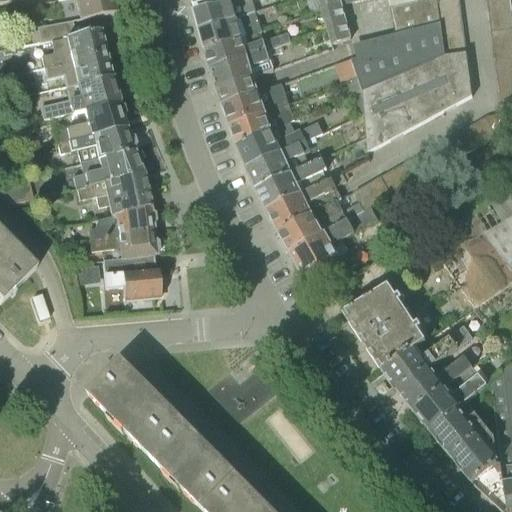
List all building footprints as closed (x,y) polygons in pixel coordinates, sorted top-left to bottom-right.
[(74,0),(80,23),(116,16),(113,0),(74,0)] [(192,0),(194,9),(241,0),(192,0)] [(352,40),(343,7),(340,0),(318,0),(332,48),(352,40)] [(388,0),(390,9),(434,0),(388,0)] [(435,0),(434,0),(390,9),(393,23),(437,13),(436,9),(435,0)] [(435,0),(436,9),(460,6),(459,0),(435,0)] [(486,0),(488,9),(511,6),(510,0),(486,0)] [(195,15),(200,34),(256,14),(252,2),(233,6),(195,15)] [(437,13),(438,21),(462,18),(460,6),(436,9),(437,13)] [(488,9),(490,21),(511,17),(511,14),(511,6),(488,9)] [(396,37),(439,27),(438,21),(437,13),(393,23),(396,37)] [(206,54),(262,33),(258,19),(256,14),(200,34),(206,54)] [(491,33),(511,29),(511,17),(490,21),(491,33)] [(440,34),(464,30),(462,18),(438,21),(439,27),(440,34)] [(37,30),(40,45),(51,43),(76,38),(73,23),(37,30)] [(439,27),(396,37),(400,51),(401,51),(407,75),(443,58),(441,46),(440,34),(439,27)] [(493,44),(511,41),(511,29),(491,33),(493,44)] [(441,46),(465,43),(464,30),(440,34),(441,46)] [(43,71),(105,56),(99,33),(76,38),(51,43),(54,56),(41,59),(43,71)] [(206,54),(211,71),(281,48),(291,45),(288,36),(266,43),(262,33),(206,54)] [(495,56),(511,53),(511,41),(493,44),(495,56)] [(441,46),(443,58),(467,55),(465,43),(441,46)] [(216,92),(254,80),(275,72),(271,60),(284,54),(281,48),(211,71),(216,92)] [(402,54),(401,51),(399,51),(351,62),(363,94),(407,75),(402,54)] [(511,53),(495,56),(496,68),(511,65),(511,53)] [(467,55),(443,58),(407,75),(363,94),(364,96),(365,116),(369,155),(473,99),(467,55)] [(67,90),(110,79),(105,56),(43,71),(46,82),(65,78),(67,90)] [(498,80),(511,77),(511,65),(496,68),(498,80)] [(499,91),(511,89),(511,77),(498,80),(499,91)] [(83,114),(119,105),(110,79),(67,90),(70,102),(42,109),(46,123),(71,117),(83,114)] [(222,108),(259,95),(254,80),(216,92),(222,108)] [(222,108),(229,129),(289,107),(282,87),(259,95),(222,108)] [(511,89),(499,91),(501,103),(511,101),(511,89)] [(511,101),(501,103),(503,115),(511,113),(511,101)] [(68,144),(128,129),(119,105),(83,114),(86,126),(54,134),(57,146),(68,144)] [(229,129),(237,149),(286,127),(296,124),(289,107),(229,129)] [(501,135),(511,129),(503,115),(490,118),(501,135)] [(501,135),(490,118),(488,119),(479,123),(490,142),(501,135)] [(490,142),(479,123),(468,129),(479,148),(490,142)] [(237,149),(246,171),(316,140),(324,136),(319,125),(291,138),(286,127),(237,149)] [(87,164),(136,154),(128,129),(68,144),(71,155),(85,152),(87,164)] [(479,148),(468,129),(457,135),(468,154),(479,148)] [(457,135),(446,142),(457,161),(468,154),(457,135)] [(256,192),(310,166),(306,158),(312,155),(308,148),(317,144),(316,140),(246,171),(256,192)] [(446,142),(435,148),(446,167),(457,161),(446,142)] [(446,167),(435,148),(424,154),(435,173),(446,167)] [(75,192),(144,178),(136,154),(87,164),(81,166),(84,176),(72,179),(74,187),(75,192)] [(435,173),(424,154),(413,161),(424,180),(435,173)] [(414,186),(424,180),(413,161),(403,167),(414,186)] [(266,213),(332,181),(323,162),(319,163),(319,162),(310,166),(256,192),(266,213)] [(414,186),(403,167),(392,173),(403,192),(414,186)] [(403,192),(392,173),(381,179),(392,199),(403,192)] [(277,236),(313,217),(309,210),(308,208),(335,195),(334,193),(337,191),(335,190),(347,184),(344,176),(332,181),(266,213),(274,228),(277,236)] [(114,219),(152,210),(144,178),(75,192),(78,204),(96,200),(98,211),(108,209),(110,220),(114,219)] [(11,207),(24,204),(21,192),(28,190),(25,179),(0,184),(0,188),(2,195),(0,196),(11,207)] [(367,187),(378,207),(392,199),(381,179),(367,187)] [(511,183),(332,293),(346,314),(389,289),(439,259),(482,234),(511,279),(511,183)] [(364,215),(372,210),(378,207),(367,187),(353,195),(357,201),(364,215)] [(373,213),(372,210),(364,215),(357,201),(351,205),(353,209),(335,219),(329,208),(313,217),(277,236),(290,259),(373,213)] [(89,242),(154,235),(152,210),(114,219),(115,227),(94,230),(95,231),(87,232),(89,242)] [(303,281),(339,261),(350,255),(344,244),(355,236),(379,223),(373,213),(290,259),(303,281)] [(475,312),(511,287),(511,279),(482,234),(439,259),(475,312)] [(90,256),(118,252),(119,262),(154,258),(157,258),(154,235),(89,242),(90,256)] [(35,272),(0,236),(0,306),(35,272)] [(121,290),(122,303),(160,300),(158,275),(156,275),(154,258),(119,262),(102,264),(104,292),(121,290)] [(100,271),(79,274),(81,284),(102,281),(100,271)] [(382,373),(418,351),(427,345),(419,333),(422,331),(419,326),(416,328),(401,305),(403,303),(400,298),(396,300),(389,289),(346,314),(347,316),(345,317),(382,373)] [(48,320),(41,298),(32,301),(39,323),(48,320)] [(398,394),(432,371),(473,342),(465,329),(424,360),(418,351),(382,373),(398,394)] [(414,415),(447,391),(473,371),(465,359),(438,379),(432,371),(398,394),(409,410),(410,410),(414,415)] [(511,511),(511,366),(491,383),(502,464),(507,511),(511,511)] [(262,511),(119,367),(88,398),(201,511),(262,511)] [(426,429),(430,435),(468,405),(488,389),(479,377),(453,399),(447,391),(414,415),(425,429),(426,429)] [(451,461),(487,433),(476,418),(478,417),(468,405),(430,435),(451,461)] [(473,487),(502,464),(492,453),(495,450),(496,449),(496,446),(495,445),(495,443),(487,433),(451,461),(473,487)] [(473,487),(499,511),(507,511),(502,464),(473,487)]
